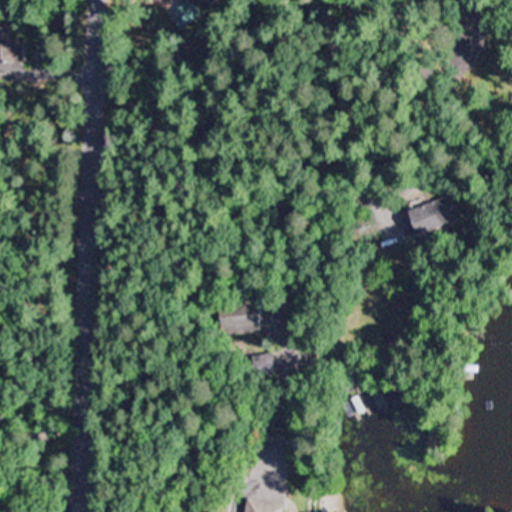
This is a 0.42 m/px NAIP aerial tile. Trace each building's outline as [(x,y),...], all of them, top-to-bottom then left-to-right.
[(199,13),(185,0),(184,0),(168,16),(181,31),(199,13)] [(0,26),(0,63),(17,63),(16,26),(0,26)] [(462,222),(454,197),(409,211),(417,236),(462,222)] [(220,335),(259,332),(256,300),(217,303),(220,335)] [(274,378),(270,353),(249,357),(253,381),(274,378)] [(366,383),(351,358),(335,367),(347,387),(355,383),(357,388),(366,383)] [(280,511),(279,499),(241,503),(241,511),(280,511)]
